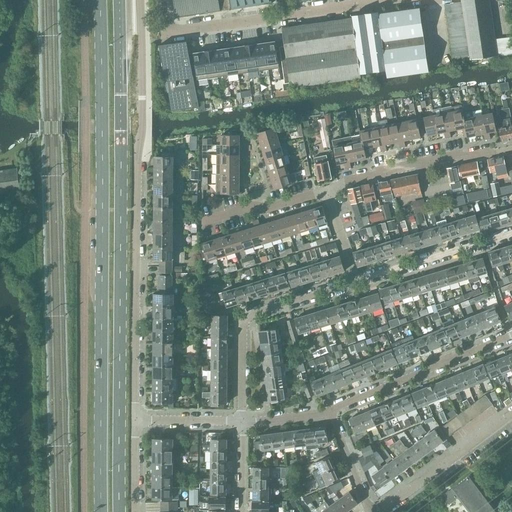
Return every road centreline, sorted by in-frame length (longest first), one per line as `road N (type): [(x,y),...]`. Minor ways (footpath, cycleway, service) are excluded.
road 1 (primary): [(98,0),(103,511)]
road 2 (primary): [(122,511),(118,0)]
road 3 (residential): [(136,421),(141,133)]
road 4 (unclassified): [(241,423),(244,325),(354,283)]
road 5 (unclassified): [(333,412),(511,338)]
road 6 (unclassified): [(324,190),(511,149)]
road 7 (residential): [(354,283),(511,234)]
road 8 (residential): [(294,13),(169,31),(164,0)]
road 9 (unclassified): [(206,221),(324,190)]
